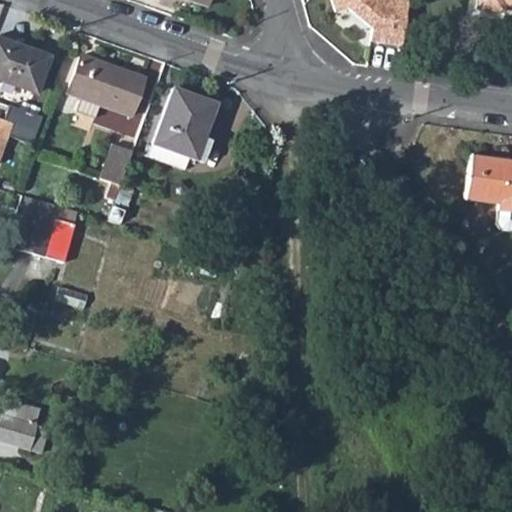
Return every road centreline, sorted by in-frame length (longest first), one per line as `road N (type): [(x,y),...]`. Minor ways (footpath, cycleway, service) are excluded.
road 1 (track): [(302,511),(291,84)]
road 2 (track): [(349,97),(511,357)]
road 3 (residential): [(41,0),(195,61),(291,84)]
road 4 (residential): [(291,84),(511,115)]
